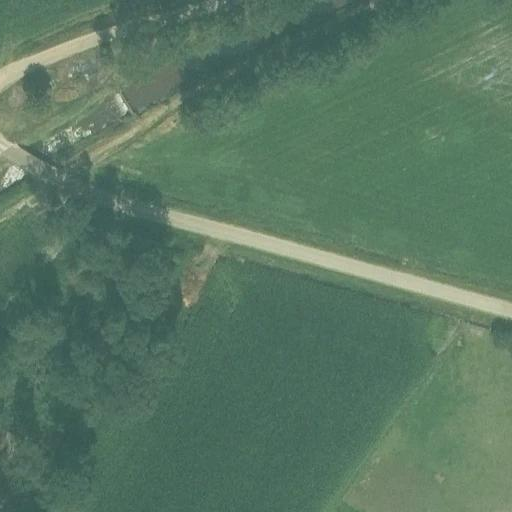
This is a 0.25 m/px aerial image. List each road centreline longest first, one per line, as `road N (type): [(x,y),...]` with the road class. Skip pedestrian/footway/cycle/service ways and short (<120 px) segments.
road 1 (unclassified): [(511,315),(113,201),(0,145)]
road 2 (unclassified): [(0,82),(93,41),(185,21),(231,0)]
